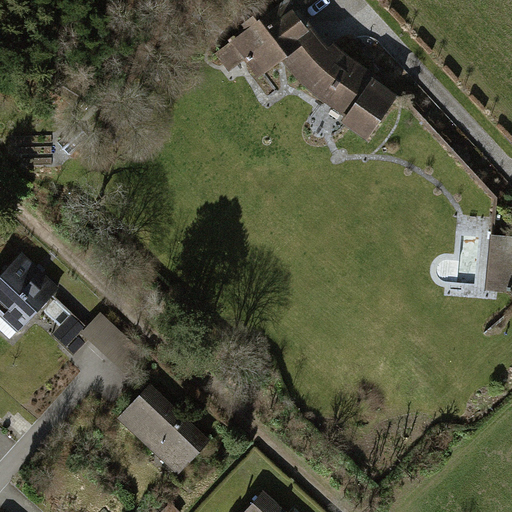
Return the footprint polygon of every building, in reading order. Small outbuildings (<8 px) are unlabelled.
[(281,0),(276,0),(222,42),(252,78),(275,60),(278,63),(309,93),(311,90),(340,111),(335,118),(363,139),(393,95),(367,79),(372,75),(328,40),(323,44),(307,28),(281,0)] [(484,282),(511,284),(511,237),(488,235),(484,282)] [(38,273),(17,254),(0,273),(0,312),(20,330),(55,291),(48,284),(40,293),(28,283),(38,273)] [(70,316),(52,336),(73,355),(88,339),(124,372),(139,356),(97,318),(85,331),(70,316)] [(202,432),(147,386),(116,423),(170,469),(202,432)] [(282,511),(261,492),(243,511),(282,511)]
